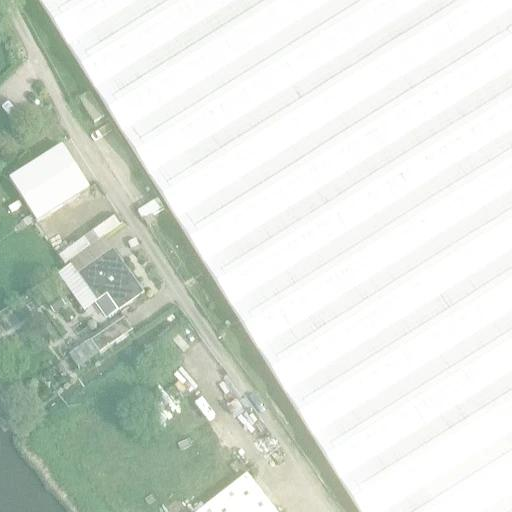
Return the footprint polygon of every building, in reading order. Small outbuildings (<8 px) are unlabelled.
[(511,511),(511,0),(36,0),(357,511),(511,511)] [(90,93),(79,100),(94,124),(105,118),(90,93)] [(62,147),(10,180),(38,222),(89,188),(62,147)] [(156,223),(151,215),(143,221),(148,228),(156,223)] [(78,273),(77,274),(105,313),(109,318),(119,311),(143,295),(113,250),(78,273)] [(65,307),(47,282),(37,289),(54,314),(65,307)] [(124,320),(91,343),(100,355),(132,332),(124,320)] [(69,356),(69,357),(78,370),(79,370),(81,368),(100,355),(91,343),(90,341),(69,356)] [(275,511),(247,475),(199,511),(275,511)]
